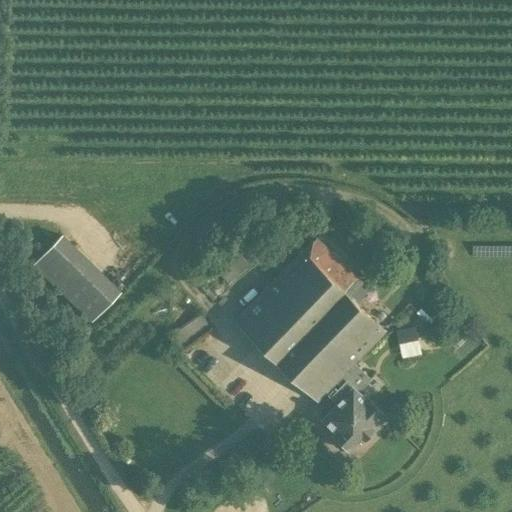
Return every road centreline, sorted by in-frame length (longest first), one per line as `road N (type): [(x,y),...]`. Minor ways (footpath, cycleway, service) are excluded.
road 1 (unknown): [(156,511),(245,427),(242,358),(200,301)]
road 2 (unclassified): [(131,511),(0,304)]
